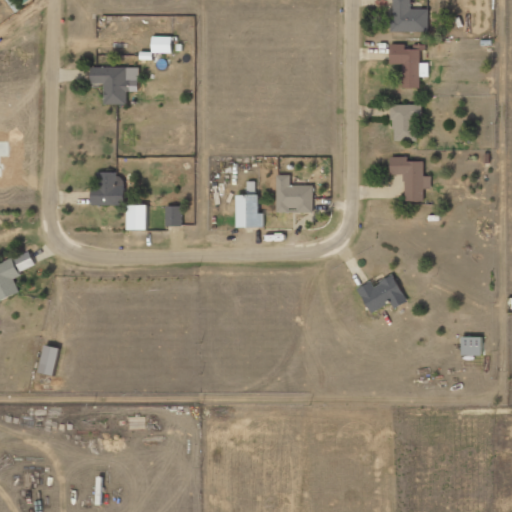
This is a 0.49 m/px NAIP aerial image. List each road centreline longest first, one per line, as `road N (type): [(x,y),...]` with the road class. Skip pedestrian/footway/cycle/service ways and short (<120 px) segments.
road 1 (residential): [(258,382),(234,397),(0,396)]
road 2 (residential): [(67,240),(103,253),(323,245)]
road 3 (residential): [(323,245),(344,230),(353,209),(357,0)]
road 4 (residential): [(67,240),(51,197),(55,0)]
